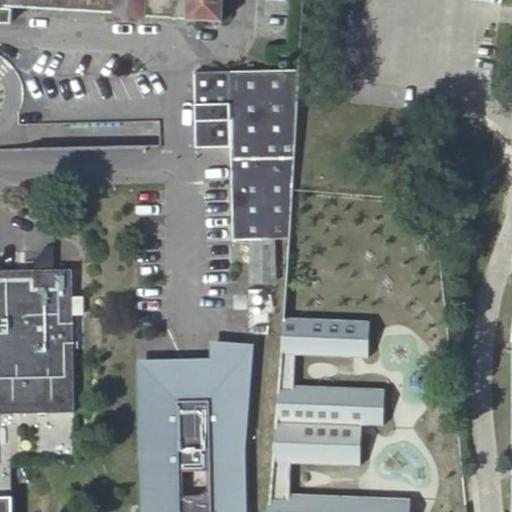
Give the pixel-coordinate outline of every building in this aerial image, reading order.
[(222,0),(0,0),(0,3),(7,4),(8,2),(80,6),(79,0),(112,0),(112,8),(112,11),(222,17),(222,0)] [(79,0),(80,6),(112,8),(112,0),(79,0)] [(288,238),(297,69),(185,71),(187,150),(223,150),(224,238),(247,238),(271,238),(288,238)] [(270,282),(271,238),(247,238),(247,281),(270,282)] [(0,511),(8,511),(8,497),(8,460),(69,460),(65,267),(0,267),(0,511)] [(363,511),(365,494),(290,491),(292,461),(361,463),(363,422),(384,423),(385,386),(294,383),(295,352),(369,355),(370,319),(283,315),(270,511),(363,511)] [(142,368),(148,511),(245,511),(242,450),(249,350),(212,350),(213,370),(213,385),(180,384),(180,370),(142,368)] [(213,370),(180,370),(180,384),(213,385),(213,370)] [(378,494),(365,494),(363,511),(410,511),(411,509),(378,507),(378,494)] [(411,496),(378,494),(378,507),(411,509),(411,496)]
